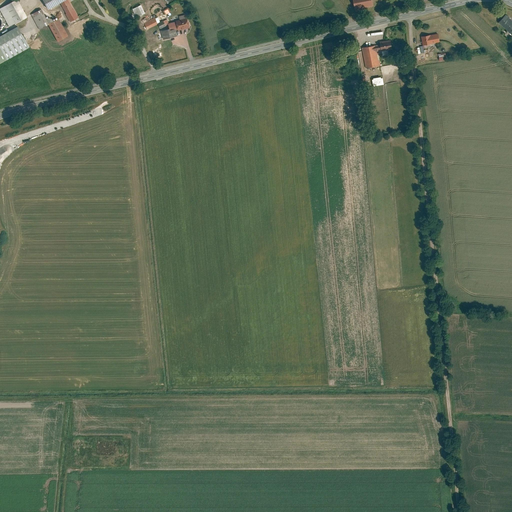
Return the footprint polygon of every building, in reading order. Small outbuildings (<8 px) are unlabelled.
[(19,0),(16,0),(0,9),(10,26),(28,16),(19,0)] [(44,0),(50,10),(60,5),(70,22),(79,17),(69,0),(44,0)] [(373,0),(354,0),(357,10),(375,6),(373,0)] [(142,5),(134,9),(137,17),(146,13),(142,5)] [(42,10),(32,15),(40,30),(50,25),(59,42),(70,36),(60,18),(49,24),(42,10)] [(511,19),(507,15),(500,22),(508,30),(511,26),(511,19)] [(156,17),(145,23),(148,29),(159,24),(156,17)] [(177,22),(179,29),(179,30),(191,27),(189,19),(187,19),(182,21),(177,22)] [(179,29),(177,22),(169,24),(171,29),(171,31),(177,30),(179,29)] [(19,27),(0,37),(0,64),(31,48),(19,27)] [(171,29),(159,32),(163,48),(180,44),(177,30),(171,31),(171,29)] [(440,34),(423,37),(424,45),(441,43),(440,34)] [(392,40),(381,42),(382,45),(383,51),(393,49),(392,40)] [(364,47),(367,67),(381,65),(378,51),(378,46),(377,45),(364,47)] [(383,85),(382,78),(371,79),(372,86),(383,85)]
